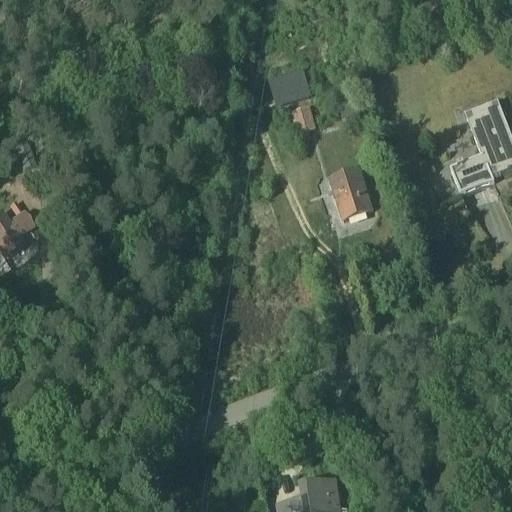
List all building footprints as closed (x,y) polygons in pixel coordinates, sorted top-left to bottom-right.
[(280,109),(310,100),(304,80),(298,81),(297,77),(269,86),(272,97),(276,96),(278,104),(280,109)] [(356,111),(354,100),(335,105),(341,126),(359,121),(356,111)] [(480,161),(462,169),(462,167),(455,170),(456,171),(449,174),(460,202),(479,194),(493,188),(491,182),(511,173),(511,146),(496,106),(464,119),(480,161)] [(295,139),(315,134),(309,112),(290,118),(295,139)] [(371,218),(357,176),(329,185),(342,227),(371,218)] [(8,227),(1,217),(0,217),(0,257),(4,263),(22,251),(17,244),(32,233),(21,218),(8,227)] [(335,511),(332,489),(302,494),(304,507),(279,511),(278,511),(335,511)]
